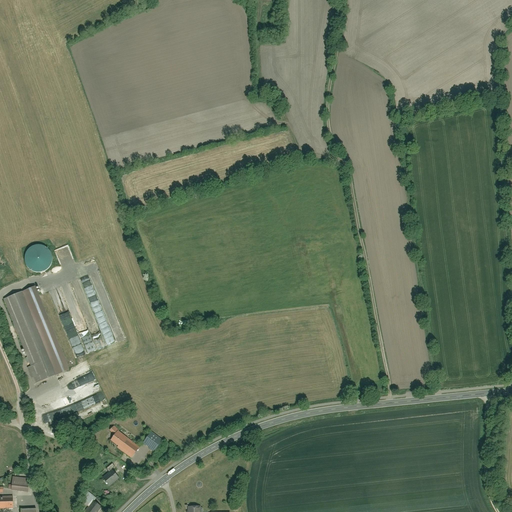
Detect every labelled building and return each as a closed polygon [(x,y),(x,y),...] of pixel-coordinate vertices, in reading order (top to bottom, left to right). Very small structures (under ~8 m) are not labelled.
[(40,383),(40,382),(58,375),(37,324),(25,292),(4,300),(31,367),(27,369),(34,385),(40,383)] [(71,370),(50,319),(37,324),(58,375),(71,370)] [(56,421),(51,431),(59,435),(64,426),(56,421)] [(118,432),(111,441),(132,457),(139,448),(118,432)] [(151,433),(143,444),(154,452),(162,441),(151,433)] [(112,463),(105,470),(107,473),(115,466),(112,463)] [(112,470),(103,479),(110,487),(120,478),(112,470)] [(13,478),(12,486),(8,486),(7,489),(12,490),(12,491),(29,492),(30,479),(13,478)] [(88,493),(82,503),(89,508),(96,498),(88,493)] [(0,511),(0,509),(14,509),(14,496),(0,495),(0,511)] [(88,511),(98,511),(102,507),(95,503),(88,511)]
